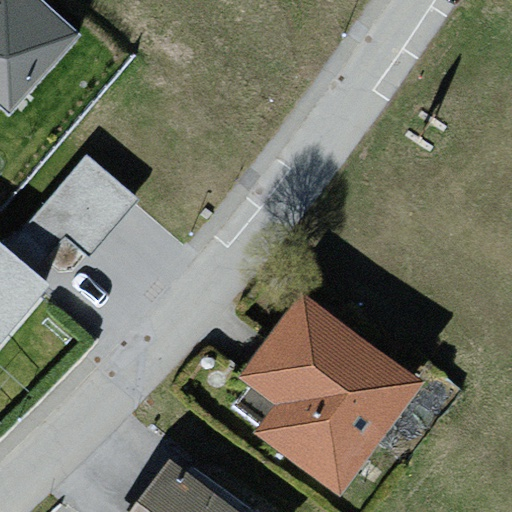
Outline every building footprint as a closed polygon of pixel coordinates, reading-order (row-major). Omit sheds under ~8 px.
[(73,46),(21,0),(0,0),(0,108),(10,117),(73,46)] [(130,210),(72,167),(31,222),(88,265),(130,210)] [(0,349),(43,294),(0,261),(0,349)] [(412,396),(292,313),(234,394),(265,416),(243,447),(332,509),(412,396)] [(204,511),(155,479),(132,511),(204,511)]
